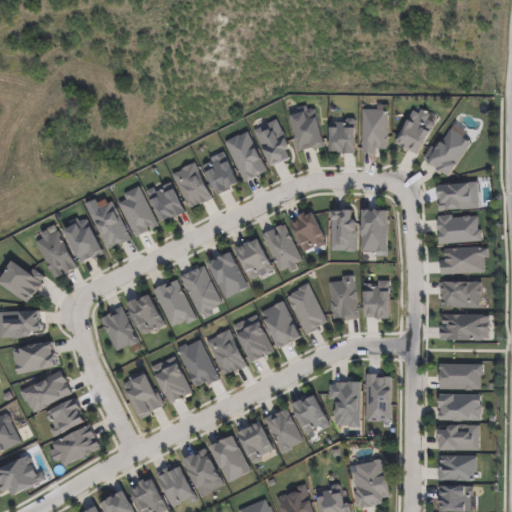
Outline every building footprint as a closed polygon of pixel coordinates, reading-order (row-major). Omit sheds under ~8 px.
[(307,106),(309,111),(315,110),(326,147),(315,150),(312,149),(300,152),(296,139),(297,138),(292,118),(293,109),(307,106)] [(376,154),(370,155),(363,154),(364,111),(389,111),(389,150),(376,150),(376,154)] [(434,128),(418,155),(408,151),(397,145),(414,113),(420,117),(429,121),(434,125),(434,128)] [(356,155),(351,156),(332,153),(332,119),(356,119),(356,155)] [(278,120),(291,146),(288,151),(292,158),(274,167),(255,132),(262,128),(265,134),(271,130),(269,125),(278,120)] [(474,145),(450,178),(425,159),(433,147),(437,150),(453,129),(474,145)] [(249,133),(269,172),(261,176),(260,174),(258,176),(258,177),(246,183),(226,144),(228,143),(228,142),(240,136),(241,137),(249,133)] [(230,192),(220,197),(218,195),(204,167),(219,160),(217,156),(226,152),(239,186),(230,192)] [(214,200),(192,209),(176,176),(184,170),(196,164),(214,200)] [(182,218),(165,225),(149,193),(172,181),(187,214),(182,218)] [(480,183),(482,209),(441,212),(440,203),(443,203),(443,200),(441,201),(440,186),(480,183)] [(160,226),(153,230),(151,227),(149,229),(150,232),(137,238),(120,205),(128,200),(126,194),(140,188),(160,226)] [(133,241),(121,247),(120,244),(109,250),(91,214),(114,203),(133,241)] [(328,244),(321,246),(320,244),(314,247),(306,250),(293,222),(302,218),(301,213),(305,211),(315,209),(329,237),(328,239),(328,244)] [(355,211),(355,220),(356,220),(356,221),(357,221),(358,221),(358,222),(359,222),(359,223),(360,223),(360,224),(360,225),(360,226),(360,239),(359,239),(359,253),(349,252),(333,252),(334,212),(346,212),(346,211),(355,211)] [(390,212),(390,253),(364,252),(365,211),(373,211),(373,212),(376,212),(376,211),(381,211),(381,212),(390,212)] [(454,216),(454,219),(465,218),(465,217),(472,217),(472,218),(479,217),(480,231),(484,231),(485,242),(441,246),(440,232),(439,220),(440,220),(440,217),(454,216)] [(104,255),(83,264),(67,234),(68,229),(88,220),(104,255)] [(298,264),(299,268),(292,270),(290,267),(282,270),(265,234),(271,230),(281,225),(288,224),(303,258),(298,264)] [(59,232),(77,269),(66,275),(65,272),(62,273),(64,278),(56,280),(38,244),(46,241),(43,235),(48,232),(51,236),(59,232)] [(276,268),(268,272),(267,269),(260,272),(260,275),(254,277),(251,276),(238,249),(259,237),(276,268)] [(486,273),(443,275),(442,263),(446,263),(446,256),(448,247),(487,244),(489,246),(489,258),(486,258),(486,273)] [(233,254),(251,289),(229,301),(210,265),(218,261),(219,262),(222,261),(221,259),(224,257),(225,258),(233,254)] [(0,276),(13,263),(31,274),(35,272),(45,279),(43,283),(44,285),(28,305),(0,284),(0,276)] [(212,312),(215,316),(207,320),(205,316),(202,317),(182,279),(206,267),(225,304),(218,308),(219,309),(212,312)] [(353,274),(360,318),(348,320),(347,317),(336,318),(330,283),(344,280),(344,276),(353,274)] [(198,318),(189,322),(186,321),(173,326),(155,289),(160,285),(179,279),(198,318)] [(391,279),(391,318),(378,317),(367,316),(367,289),(368,284),(379,284),(379,279),(391,279)] [(481,308),(442,308),(442,283),(482,282),(482,295),(481,308)] [(310,285),(330,323),(319,329),(320,331),(308,337),(291,305),(289,306),(286,300),(294,296),(293,295),(301,291),(300,290),(310,285)] [(152,294),(167,324),(161,327),(157,324),(151,327),(150,331),(146,333),(143,331),(129,303),(136,299),(152,294)] [(304,340),(292,345),(291,344),(281,350),(263,314),(285,303),(304,340)] [(140,342),(132,346),(131,344),(118,351),(103,320),(105,318),(106,316),(112,312),(122,305),(140,342)] [(41,312),(41,323),(43,323),(43,333),(34,333),(34,334),(34,335),(33,336),(33,337),(32,337),(31,338),(30,338),(29,338),(28,338),(23,338),(24,340),(16,340),(2,340),(1,313),(41,312)] [(488,315),(487,323),(491,323),(491,333),(486,333),(486,341),(442,340),(442,319),(454,314),(488,315)] [(276,353),(269,357),(268,354),(264,356),(266,360),(254,365),(235,328),(257,316),(276,353)] [(248,365),(225,374),(209,341),(222,333),(231,330),(248,365)] [(202,338),(221,379),(210,384),(207,381),(198,385),(181,353),(183,346),(189,344),(190,347),(202,338)] [(54,351),(55,355),(56,355),(59,368),(20,376),(15,351),(54,343),(55,351),(54,351)] [(185,400),(171,407),(154,369),(176,358),(192,393),(183,397),(185,400)] [(485,366),(485,377),(482,377),(482,391),(454,391),(454,390),(441,390),(442,384),(443,384),(443,371),(442,371),(442,365),(485,366)] [(152,415),(142,419),(127,385),(131,380),(130,375),(148,368),(164,405),(151,412),(152,415)] [(74,396),(36,414),(34,410),(33,410),(29,403),(28,404),(22,393),(62,373),(74,396)] [(379,380),(386,380),(386,378),(393,379),(392,422),(383,422),(383,424),(369,423),(369,422),(367,422),(368,376),(379,376),(379,380)] [(363,384),(362,430),(351,430),(351,427),(343,427),(343,426),(337,426),(337,412),(339,412),(339,401),(331,401),(332,386),(337,386),(337,384),(350,384),(350,383),(354,383),(354,384),(363,384)] [(332,425),(325,429),(323,427),(308,435),(294,404),(301,400),(306,399),(318,394),(332,425)] [(483,397),(483,422),(442,422),(443,414),(444,414),(445,410),(442,410),(442,403),(443,403),(443,396),(483,397)] [(86,424),(56,438),(53,432),(47,416),(77,400),(86,424)] [(292,449),(284,452),(266,418),(288,407),(303,440),(292,449)] [(22,442),(0,455),(0,419),(9,416),(12,422),(12,424),(22,442)] [(262,460),(258,462),(253,461),(240,433),(262,421),(277,449),(262,457),(262,460)] [(102,448),(67,469),(66,468),(54,446),(89,427),(102,448)] [(481,427),(481,452),(443,453),(443,447),(442,447),(442,432),(450,432),(450,431),(450,430),(451,430),(451,429),(451,428),(452,428),(453,427),(481,427)] [(236,438),(253,473),(231,485),(213,449),(220,445),(220,446),(223,445),(223,443),(227,441),(227,443),(236,438)] [(208,450),(225,485),(212,492),(213,494),(203,499),(185,462),(197,456),(198,458),(203,456),(201,453),(208,450)] [(31,458),(38,475),(42,473),(45,480),(27,491),(13,497),(10,491),(3,495),(0,492),(0,466),(28,453),(31,458)] [(474,478),(440,480),(439,456),(477,456),(477,471),(474,478)] [(385,503),(359,508),(356,492),(357,488),(356,473),(360,472),(358,466),(378,461),(381,459),(385,461),(391,496),(384,496),(385,503)] [(182,468),(199,502),(192,507),(189,501),(174,509),(157,476),(170,470),(172,473),(182,468)] [(170,510),(166,511),(141,511),(132,489),(142,484),(142,481),(153,478),(170,510)] [(471,511),(439,511),(439,493),(442,484),(475,485),(475,495),(471,511)] [(308,486),(315,511),(283,511),(280,500),(289,497),(290,499),(293,498),(294,496),(299,494),(302,495),(300,489),(308,486)] [(354,511),(322,511),(320,498),(322,497),(340,492),(350,492),(354,511)] [(125,493),(135,511),(106,511),(103,506),(111,501),(114,499),(115,501),(119,499),(118,497),(125,493)] [(242,511),(268,501),(271,509),(272,509),(273,511),(242,511)]
